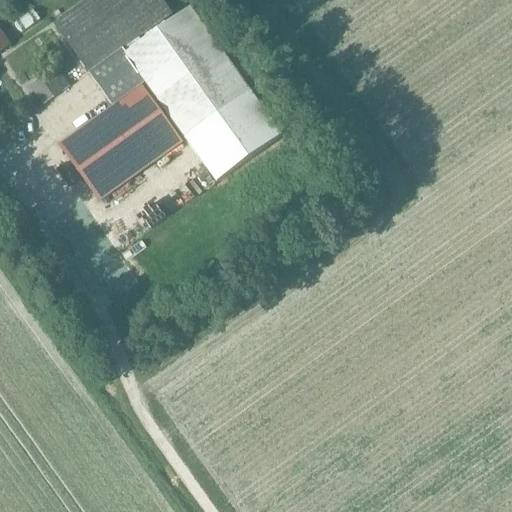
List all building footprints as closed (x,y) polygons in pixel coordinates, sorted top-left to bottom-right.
[(90,73),(123,50),(126,55),(141,44),(138,39),(171,15),(160,0),(89,0),(55,25),(90,73)] [(190,9),(141,44),(126,55),(125,55),(186,140),(251,94),(220,50),(227,45),(216,29),(209,35),(190,9)] [(0,53),(10,46),(0,32),(0,53)] [(102,83),(109,95),(136,80),(129,68),(102,83)] [(41,108),(63,92),(49,72),(27,89),(41,108)] [(100,202),(181,144),(141,88),(60,146),(100,202)] [(186,140),(216,183),(281,136),(251,94),(186,140)] [(177,210),(191,195),(181,186),(167,201),(177,210)]
